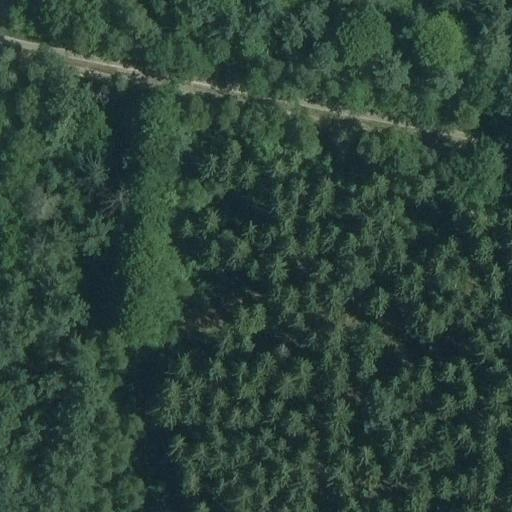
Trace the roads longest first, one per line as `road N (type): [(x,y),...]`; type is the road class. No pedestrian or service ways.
road 1 (track): [(0,57),(511,165)]
road 2 (track): [(142,511),(148,249),(170,93)]
